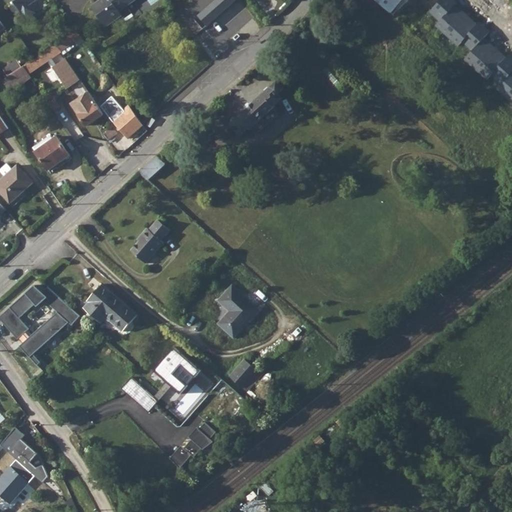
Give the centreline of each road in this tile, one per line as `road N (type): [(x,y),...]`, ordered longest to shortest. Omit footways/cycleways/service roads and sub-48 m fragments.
road 1 (tertiary): [(306,0),(202,105),(0,280)]
road 2 (unclassified): [(0,360),(79,461),(107,511)]
